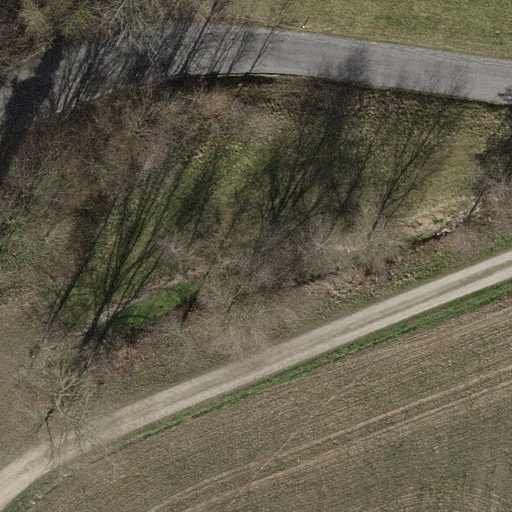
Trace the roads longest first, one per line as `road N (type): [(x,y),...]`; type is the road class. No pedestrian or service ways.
road 1 (track): [(511,263),(102,430),(0,494)]
road 2 (unclassified): [(511,82),(285,52),(197,50),(98,71),(0,114)]
